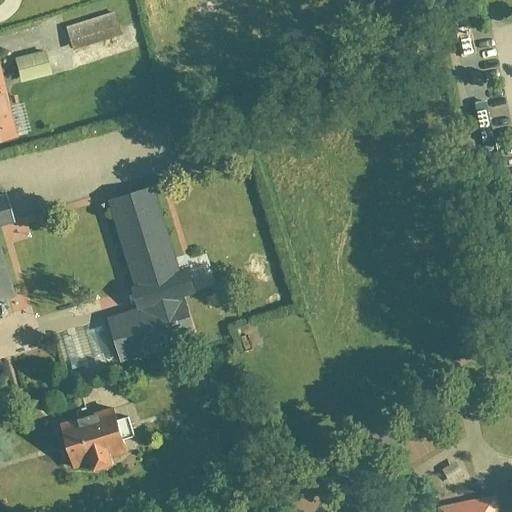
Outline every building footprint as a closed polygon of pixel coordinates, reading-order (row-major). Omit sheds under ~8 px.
[(69,27),(77,51),(127,34),(120,11),(69,27)] [(24,79),(56,77),(54,52),(22,55),(24,79)] [(0,89),(0,142),(11,141),(0,89)] [(160,185),(118,198),(153,309),(119,320),(133,361),(207,337),(194,296),(207,292),(198,264),(186,268),(160,185)] [(0,312),(3,324),(15,320),(11,308),(23,304),(2,236),(26,229),(16,197),(0,202),(0,312)] [(127,408),(67,427),(84,481),(144,461),(127,408)] [(506,511),(504,498),(440,510),(440,511),(506,511)]
